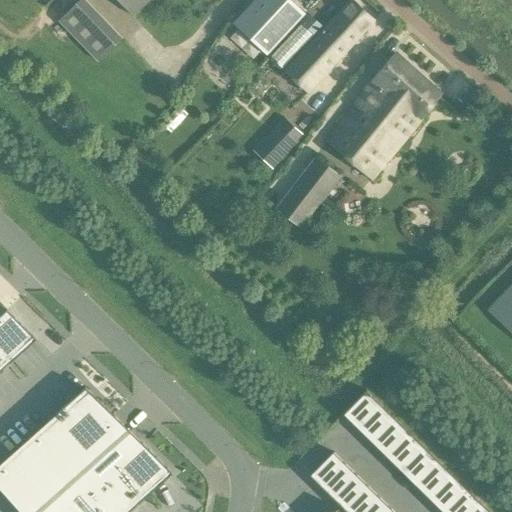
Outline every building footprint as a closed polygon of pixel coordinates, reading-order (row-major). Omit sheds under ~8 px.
[(83,0),(82,0),(59,21),(97,62),(120,41),(83,0)] [(117,0),(134,17),(151,0),(117,0)] [(290,0),(259,0),(232,29),(239,36),(243,32),(268,55),(306,14),(290,0)] [(310,16),(271,58),(308,93),(359,38),(374,22),(353,1),(326,30),(310,16)] [(373,82),(328,141),(373,179),(442,94),(396,53),(372,81),(373,82)] [(261,157),(272,168),(303,135),(284,118),(267,136),(275,143),(261,157)] [(302,228),(341,177),(316,158),(277,209),(302,228)] [(511,286),(489,311),(511,332),(511,286)] [(6,310),(0,315),(0,352),(10,363),(36,339),(7,311),(6,310)] [(0,352),(0,371),(10,363),(0,352)] [(58,413),(0,464),(0,489),(20,511),(35,511),(128,429),(86,388),(82,391),(58,412),(58,413)] [(366,391),(343,414),(358,429),(381,405),(378,403),(366,391)] [(381,405),(358,429),(372,443),(395,419),(381,405)] [(395,419),(372,443),(386,457),(409,433),(395,419)] [(128,429),(35,511),(128,511),(138,503),(139,503),(173,473),(128,429)] [(409,433),(386,457),(400,471),(423,447),(409,433)] [(423,447),(400,471),(415,485),(438,461),(423,447)] [(333,452),(310,475),(321,487),(344,463),(333,452)] [(438,461),(415,485),(429,499),(452,475),(438,461)] [(344,463),(321,487),(333,498),(356,475),(344,463)] [(356,475),(333,498),(344,509),(367,486),(356,475)] [(452,475),(429,499),(442,511),(444,511),(466,489),(452,475)] [(367,486),(344,509),(346,511),(363,511),(379,497),(367,486)] [(466,489),(444,511),(472,511),(481,503),(466,489)] [(379,497),(363,511),(386,511),(390,508),(379,497)] [(489,511),(481,503),(472,511),(489,511)]
